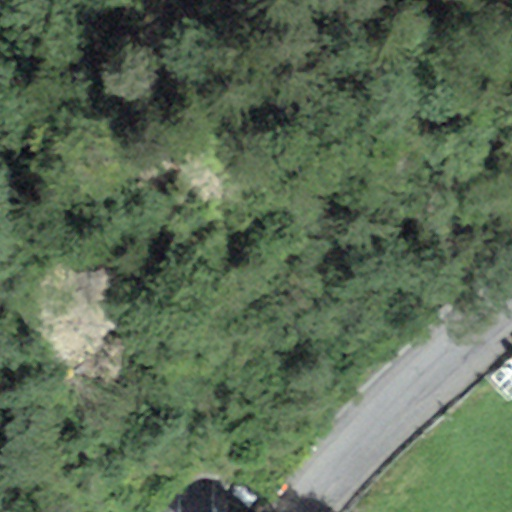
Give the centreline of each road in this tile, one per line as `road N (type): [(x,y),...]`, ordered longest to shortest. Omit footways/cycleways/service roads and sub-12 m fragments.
road 1 (secondary): [(181,485),(160,0)]
road 2 (unclassified): [(308,511),(511,302)]
